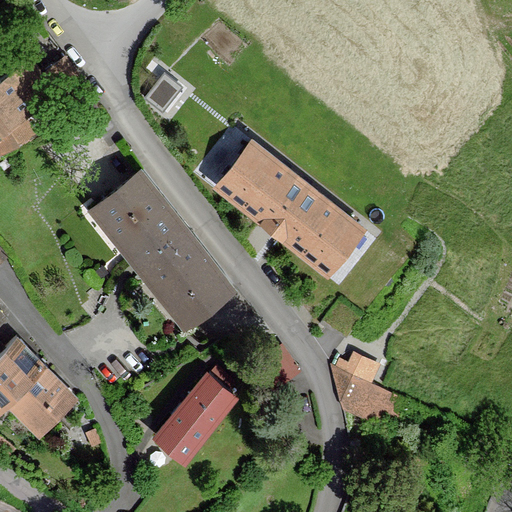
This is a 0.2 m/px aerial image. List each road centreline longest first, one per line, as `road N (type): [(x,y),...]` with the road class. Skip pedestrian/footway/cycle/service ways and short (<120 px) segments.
road 1 (residential): [(89,60),(314,364),(335,425),(326,511)]
road 2 (unclassified): [(113,511),(122,478),(108,420),(78,370),(0,280)]
